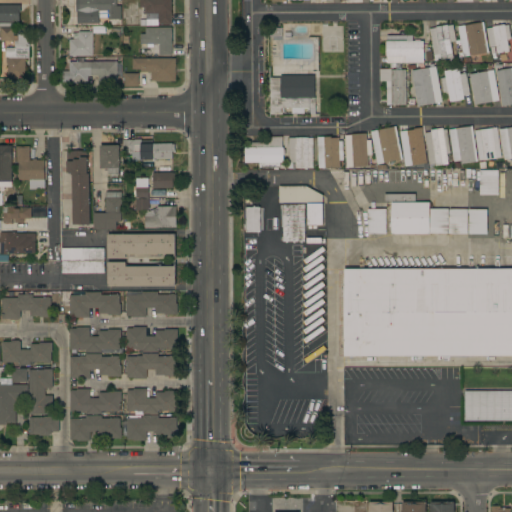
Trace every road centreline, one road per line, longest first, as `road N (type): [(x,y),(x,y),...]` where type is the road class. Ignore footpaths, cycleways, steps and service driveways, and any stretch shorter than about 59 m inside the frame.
road 1 (tertiary): [(0,473),(511,471)]
road 2 (tertiary): [(207,0),(208,381)]
road 3 (residential): [(0,114),(207,114)]
